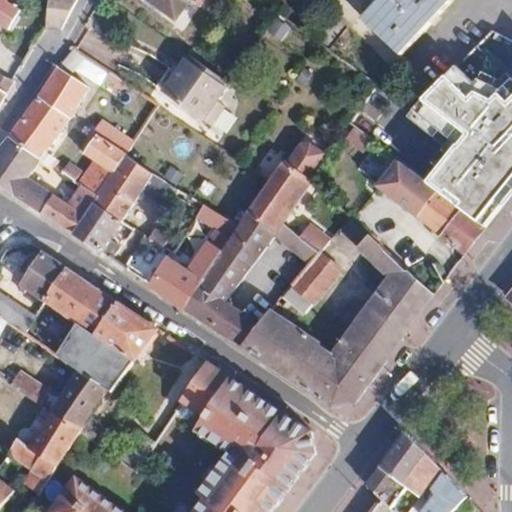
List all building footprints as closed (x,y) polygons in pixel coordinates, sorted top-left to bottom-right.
[(21,11),(4,0),(0,0),(0,25),(9,31),(20,13),(21,11)] [(48,0),(46,28),(63,29),(78,2),(70,0),(48,0)] [(191,0),(147,0),(176,21),(191,0)] [(511,0),(383,0),(365,20),(404,56),(455,0),(511,0)] [(109,73),(85,57),(79,67),(102,83),(109,73)] [(232,86),(191,57),(189,61),(229,89),(232,86)] [(220,102),(229,89),(189,61),(178,77),(171,77),(165,86),(169,90),(166,94),(214,128),(228,109),(220,102)] [(47,84),(79,106),(90,88),(59,67),(47,84)] [(123,82),(109,73),(102,83),(108,87),(110,84),(118,89),(123,82)] [(0,74),(0,88),(8,93),(15,82),(0,74)] [(445,83),(416,114),(427,122),(447,100),(446,99),(453,91),(445,83)] [(47,84),(39,98),(70,119),(79,106),(47,84)] [(379,146),(397,120),(407,108),(401,103),(378,86),(350,124),(363,134),(379,146)] [(0,107),(8,93),(0,88),(0,107)] [(511,96),(503,106),(511,114),(511,96)] [(39,98),(10,137),(42,160),(46,163),(51,156),(46,153),(70,119),(39,98)] [(427,122),(435,129),(455,107),(447,100),(427,122)] [(455,107),(435,129),(511,186),(511,148),(465,105),(459,111),(455,107)] [(511,196),(511,186),(435,129),(427,122),(416,114),(407,108),(397,120),(409,128),(443,154),(434,167),(456,183),(453,187),(495,218),(511,196)] [(113,176),(127,155),(134,143),(104,120),(81,150),(86,153),(84,155),(95,163),(113,176)] [(390,155),(409,128),(397,120),(379,146),(390,155)] [(329,130),(320,143),(333,153),(343,139),(329,130)] [(0,150),(0,186),(16,197),(29,178),(42,160),(10,137),(0,150)] [(127,155),(113,176),(98,198),(95,203),(121,222),(141,193),(154,172),(127,155)] [(287,162),(271,183),(249,215),(274,233),(310,179),(287,162)] [(466,255),(487,228),(412,169),(410,171),(399,162),(380,187),(466,255)] [(70,163),(63,174),(76,183),(83,172),(70,163)] [(98,198),(113,176),(95,163),(79,185),(83,188),(98,198)] [(154,172),(141,193),(166,210),(180,189),(154,172)] [(29,178),(16,197),(29,205),(41,186),(29,178)] [(54,195),(41,186),(29,205),(42,213),(54,195)] [(42,213),(75,235),(95,203),(98,198),(83,188),(71,207),(54,195),(42,213)] [(121,222),(95,203),(75,235),(101,253),(121,222)] [(203,204),(196,216),(232,241),(240,228),(203,204)] [(216,264),(205,282),(186,311),(243,348),(261,325),(227,303),(276,239),(278,236),(274,233),(249,215),(240,228),(232,241),(216,264)] [(371,236),(353,219),(340,232),(358,249),(371,236)] [(157,227),(148,241),(161,249),(170,236),(157,227)] [(278,236),(276,239),(291,249),(300,238),(286,227),(278,236)] [(311,228),(302,239),(320,253),(321,254),(330,242),(311,228)] [(419,319),(437,295),(390,254),(371,236),(358,249),(391,280),(339,352),(348,359),(345,363),(320,347),(322,345),(273,311),(261,325),(243,348),(320,400),(332,408),(344,407),(355,405),(375,379),(382,370),(383,367),(401,343),(419,319)] [(300,238),(291,249),(310,265),(320,253),(302,239),(300,238)] [(320,253),(310,265),(284,299),(288,303),(291,303),(306,314),(341,269),(321,254),(320,253)] [(46,302),(66,270),(44,254),(39,261),(29,275),(19,291),(24,294),(27,290),(46,302)] [(202,254),(188,271),(205,282),(216,264),(202,254)] [(24,272),(29,275),(39,261),(33,258),(24,272)] [(205,282),(188,271),(170,259),(152,287),(186,311),(205,282)] [(46,302),(96,335),(118,304),(66,270),(46,302)] [(0,291),(0,315),(7,321),(25,333),(36,316),(0,291)] [(124,377),(158,331),(118,304),(96,335),(102,339),(79,373),(109,391),(120,374),(124,377)] [(315,433),(209,365),(183,402),(207,419),(198,430),(228,452),(193,509),(195,511),(93,511),(80,502),(71,511),(274,511),(279,505),(306,469),(317,455),(315,433)] [(22,372),(13,386),(33,399),(42,386),(22,372)] [(82,432),(91,419),(109,391),(79,373),(53,412),(82,432)] [(82,432),(53,412),(20,463),(31,471),(48,482),(82,432)] [(82,432),(93,439),(101,427),(91,419),(82,432)] [(137,430),(118,457),(137,471),(156,443),(137,430)] [(400,442),(368,486),(385,502),(390,507),(406,486),(420,497),(428,486),(441,469),(407,433),(400,442)] [(437,496),(451,480),(441,469),(428,486),(437,496)] [(48,482),(31,471),(23,483),(40,495),(48,482)] [(0,507),(13,491),(0,480),(0,507)] [(452,511),(468,497),(451,480),(437,496),(422,511),(452,511)] [(394,511),(390,507),(385,502),(383,505),(381,503),(374,511),(394,511)]
